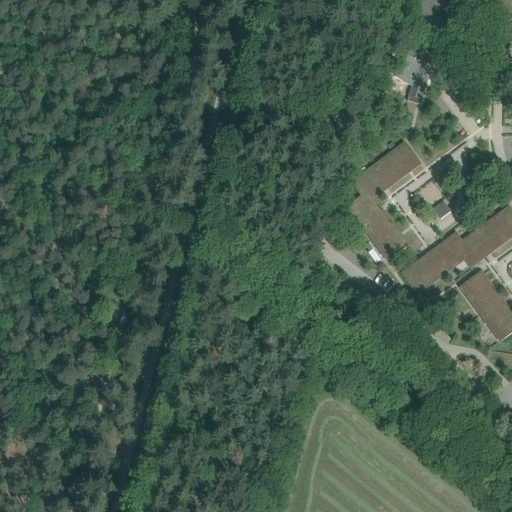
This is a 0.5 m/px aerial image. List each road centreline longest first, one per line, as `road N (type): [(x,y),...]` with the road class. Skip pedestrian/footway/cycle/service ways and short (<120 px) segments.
road 1 (unknown): [(220,0),(184,104),(75,511)]
road 2 (tertiary): [(129,511),(258,0)]
road 3 (track): [(511,484),(198,233)]
